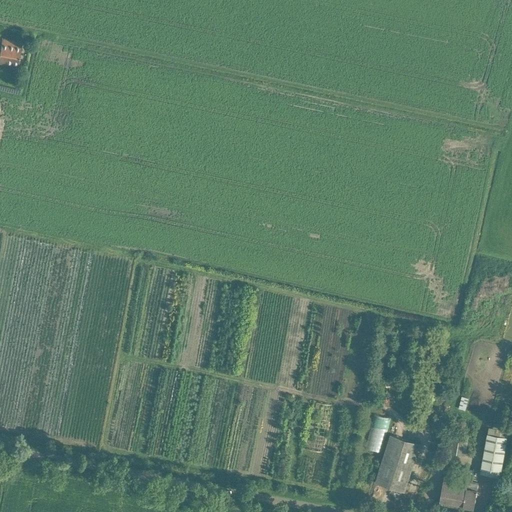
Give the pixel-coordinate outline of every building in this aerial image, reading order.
[(0,62),(18,66),(20,53),(22,43),(2,39),(0,47),(0,46),(0,62)] [(390,425),(395,407),(383,404),(377,422),(390,425)] [(319,411),(317,440),(328,441),(329,412),(319,411)] [(511,424),(511,414),(498,413),(497,423),(511,424)] [(456,426),(464,429),(466,423),(458,420),(456,426)] [(492,428),(489,428),(481,473),(500,476),(508,431),(504,430),(505,425),(493,423),(492,428)] [(473,436),(467,435),(451,433),(448,452),(464,455),(465,454),(470,455),(473,436)] [(405,492),(420,443),(391,434),(375,482),(405,492)] [(444,476),(439,502),(440,502),(439,508),(462,511),(463,506),(474,508),(477,490),(478,482),(472,481),(472,476),(468,475),(467,480),(444,476)]
